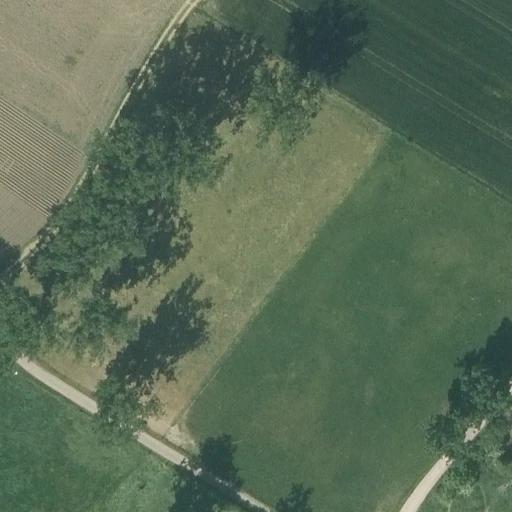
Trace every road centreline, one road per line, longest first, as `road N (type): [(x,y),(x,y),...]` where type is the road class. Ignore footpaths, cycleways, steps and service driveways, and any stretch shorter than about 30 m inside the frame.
road 1 (track): [(0,275),(51,228),(188,0)]
road 2 (unclassified): [(267,511),(26,359),(0,323)]
